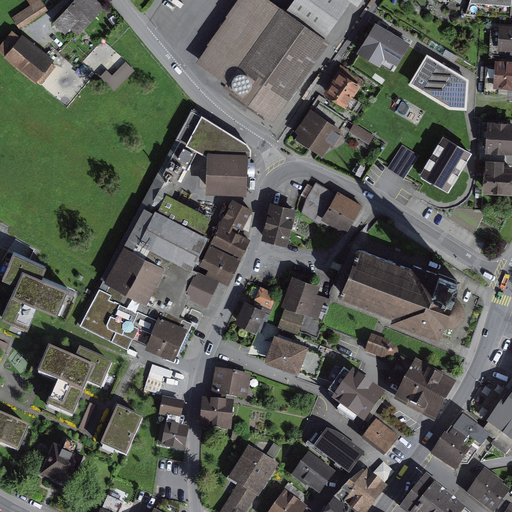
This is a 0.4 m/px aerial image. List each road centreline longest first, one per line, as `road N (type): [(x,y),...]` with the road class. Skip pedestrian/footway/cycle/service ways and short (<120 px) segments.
road 1 (residential): [(197,511),(202,369),(253,247)]
road 2 (residential): [(278,175),(273,150),(209,96),(124,0)]
road 3 (residential): [(379,0),(280,142),(278,175)]
road 4 (secondary): [(494,317),(468,385),(416,458)]
road 5 (residential): [(374,199),(331,263),(253,247)]
road 6 (residential): [(374,199),(507,280)]
road 7 (residential): [(315,511),(377,450),(405,472)]
